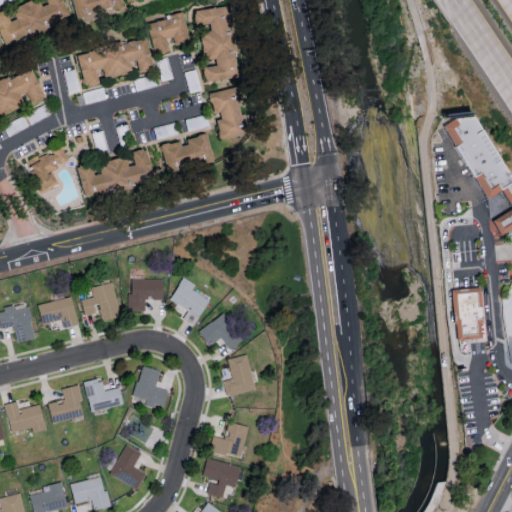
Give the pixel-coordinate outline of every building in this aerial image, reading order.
[(32,0),(10,8),(14,19),(8,21),(3,10),(0,10),(0,42),(1,44),(68,20),(61,0),(44,0),(46,4),(39,7),(36,0),(32,0)] [(121,7),(119,0),(70,0),(74,17),(121,7)] [(236,77),(227,6),(193,11),(195,25),(208,24),(209,31),(199,32),(203,62),(213,60),(213,65),(202,67),(204,82),(236,77)] [(189,41),(182,11),(164,15),(165,19),(146,24),(154,55),(171,51),(170,45),(189,41)] [(76,52),(82,86),(98,83),(95,70),(102,69),(103,77),(131,72),(129,61),(136,60),(138,72),(152,70),(146,39),(76,52)] [(0,81),(0,114),(22,106),(17,96),(25,93),(30,105),(43,99),(31,69),(0,81)] [(219,138),(243,134),(234,88),(208,92),(211,113),(215,113),(219,138)] [(511,183),(511,230),(501,237),(492,224),(511,212),(501,193),(486,202),(481,193),(479,189),(442,128),(441,126),(449,123),(449,116),(470,115),(478,128),(481,132),(511,183)] [(159,145),(164,173),(212,163),(206,134),(181,139),(182,140),(159,145)] [(48,170),(67,161),(60,146),(25,162),(39,194),(55,186),(48,170)] [(80,197),(151,184),(145,149),(130,151),(132,165),(125,166),(124,157),(97,162),(99,174),(91,175),(90,164),(75,167),(80,197)] [(168,299),(186,310),(181,318),(193,325),(208,300),(191,289),(194,284),(182,277),(168,299)] [(129,278),(128,310),(145,310),(145,298),(161,299),(162,279),(129,278)] [(80,299),(82,315),(97,312),(99,321),(118,317),(112,282),(91,286),(92,297),(80,299)] [(478,288),(480,307),(482,324),(479,324),(480,338),(456,341),(453,325),(452,325),(450,310),(448,291),(478,288)] [(41,324),(60,319),(63,328),(77,324),(70,296),(36,305),(41,324)] [(34,337),(27,306),(13,309),(12,304),(2,306),(3,310),(0,310),(0,326),(12,324),(16,341),(34,337)] [(197,330),(207,346),(220,337),(228,349),(241,340),(223,313),(197,330)] [(230,379),(223,380),(225,394),(253,389),(247,355),(227,358),(230,379)] [(167,389),(154,386),(159,369),(140,364),(132,398),(162,406),(167,389)] [(122,404),(118,387),(103,390),(100,378),(83,381),(88,410),(122,404)] [(60,387),(63,398),(47,402),(51,422),(83,415),(76,384),(60,387)] [(3,403),(10,431),(29,426),(30,432),(45,428),(38,403),(17,408),(16,400),(3,403)] [(247,426),(227,421),(223,437),(212,435),(209,450),(239,457),(247,426)] [(110,476),(137,487),(144,471),(133,466),(140,450),(123,443),(110,476)] [(206,493),(222,497),(225,484),(235,486),(239,464),(204,457),(201,475),(210,477),(206,493)] [(108,506),(101,475),(69,482),(73,503),(90,499),(92,509),(108,506)] [(28,494),(32,511),(45,511),(46,511),(66,507),(60,480),(46,484),(48,489),(28,494)] [(23,511),(20,492),(0,496),(0,506),(0,507),(0,511),(23,511)] [(223,511),(204,502),(198,511),(223,511)]
